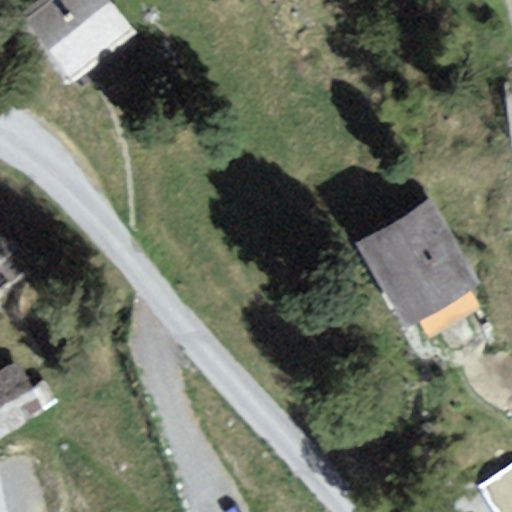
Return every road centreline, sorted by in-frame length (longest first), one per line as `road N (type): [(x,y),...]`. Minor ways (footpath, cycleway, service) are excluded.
road 1 (residential): [(0,147),(134,271),(339,511)]
road 2 (residential): [(412,391),(418,434),(450,511)]
